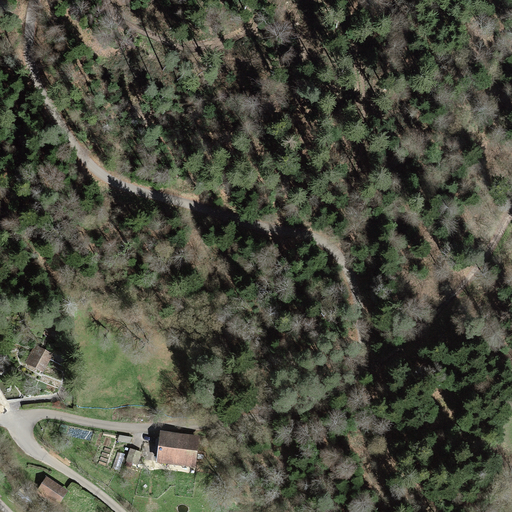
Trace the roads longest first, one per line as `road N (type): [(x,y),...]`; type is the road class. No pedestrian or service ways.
road 1 (unclassified): [(120,511),(23,439),(18,420),(50,413),(148,427),(318,402),(360,382),(355,290),(322,241),(129,187),(92,166),(33,69),(34,0)]
road 2 (track): [(511,208),(472,274),(360,382)]
